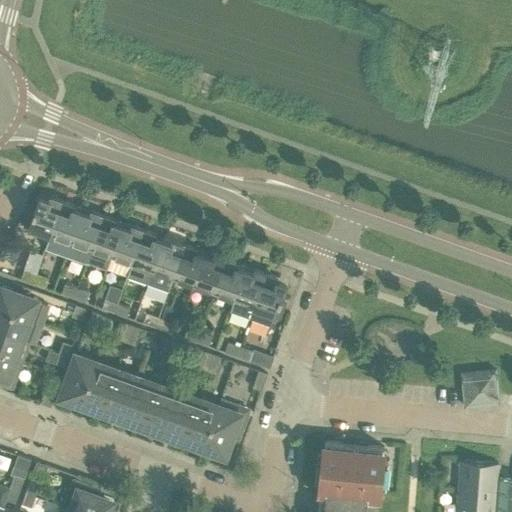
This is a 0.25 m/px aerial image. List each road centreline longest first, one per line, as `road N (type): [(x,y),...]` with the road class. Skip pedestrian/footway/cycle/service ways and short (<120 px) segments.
road 1 (residential): [(284,404),(511,424)]
road 2 (tertiary): [(219,187),(8,112)]
road 3 (tertiary): [(339,249),(511,310)]
road 4 (residential): [(169,471),(0,411)]
road 5 (tertiary): [(511,271),(351,214)]
road 6 (residential): [(284,404),(339,249)]
road 7 (tertiary): [(219,187),(264,222),(339,249)]
road 8 (tertiary): [(351,214),(275,188),(219,187)]
